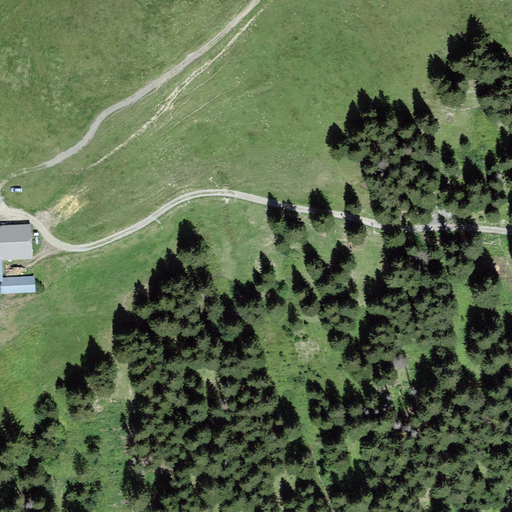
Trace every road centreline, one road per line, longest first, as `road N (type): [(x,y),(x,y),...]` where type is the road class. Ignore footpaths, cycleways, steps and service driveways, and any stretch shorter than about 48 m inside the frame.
road 1 (track): [(0,210),(30,220),(69,250),(89,249),(200,195),(511,235)]
road 2 (track): [(261,0),(143,98),(80,124),(59,155),(0,185)]
